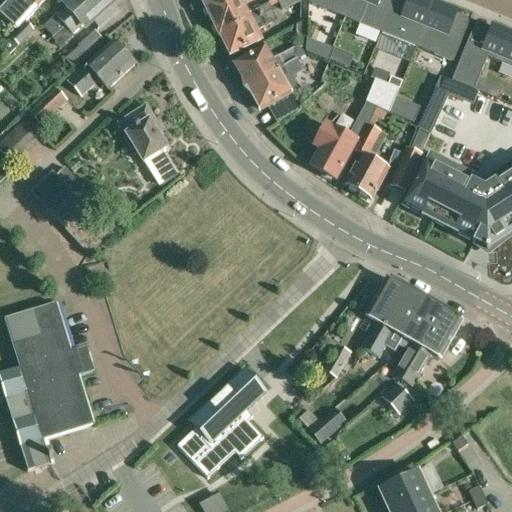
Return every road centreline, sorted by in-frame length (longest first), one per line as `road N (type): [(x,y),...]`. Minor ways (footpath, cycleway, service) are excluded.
road 1 (tertiary): [(511,319),(349,239),(270,181),(194,79),(159,0)]
road 2 (unknown): [(155,421),(122,393),(55,255),(30,225),(0,210)]
